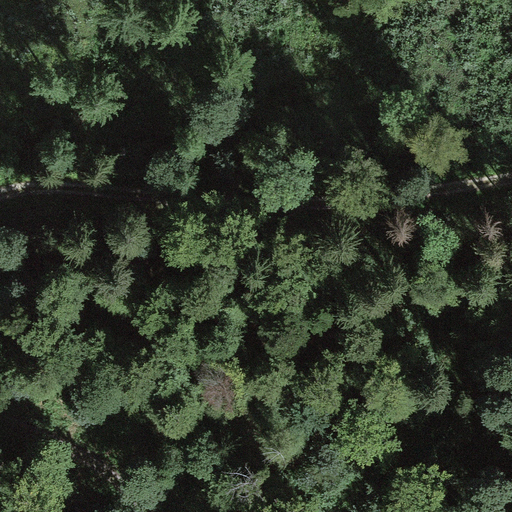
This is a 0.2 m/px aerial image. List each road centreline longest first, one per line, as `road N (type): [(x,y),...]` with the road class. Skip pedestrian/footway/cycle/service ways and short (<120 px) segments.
road 1 (track): [(0,189),(47,185),(282,203),(511,179)]
road 2 (track): [(147,511),(102,469),(0,422)]
